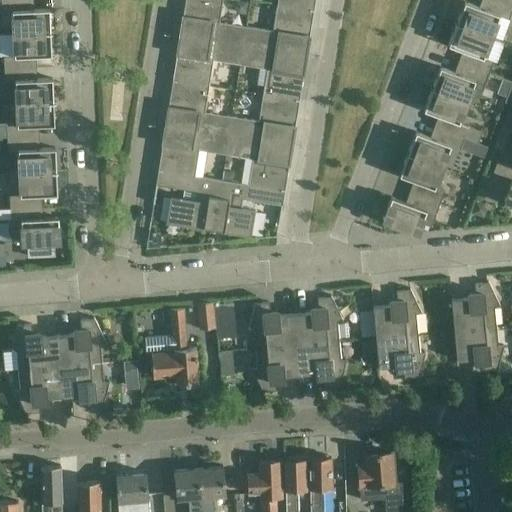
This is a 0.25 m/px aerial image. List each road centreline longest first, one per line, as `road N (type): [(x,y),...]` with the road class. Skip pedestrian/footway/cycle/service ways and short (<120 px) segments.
road 1 (residential): [(0,446),(418,411),(478,426),(511,410)]
road 2 (residential): [(120,290),(165,0)]
road 3 (residential): [(83,0),(92,293)]
road 4 (residential): [(328,272),(429,0)]
road 5 (residential): [(337,0),(293,275)]
road 6 (residential): [(328,272),(511,255)]
road 7 (residential): [(120,290),(293,275)]
